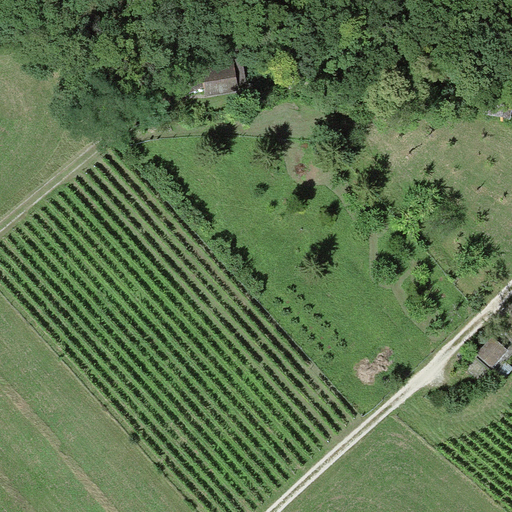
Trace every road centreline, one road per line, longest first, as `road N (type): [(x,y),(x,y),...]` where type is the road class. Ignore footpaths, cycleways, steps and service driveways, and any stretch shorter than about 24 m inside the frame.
road 1 (track): [(273,511),(511,283)]
road 2 (track): [(0,225),(127,104)]
